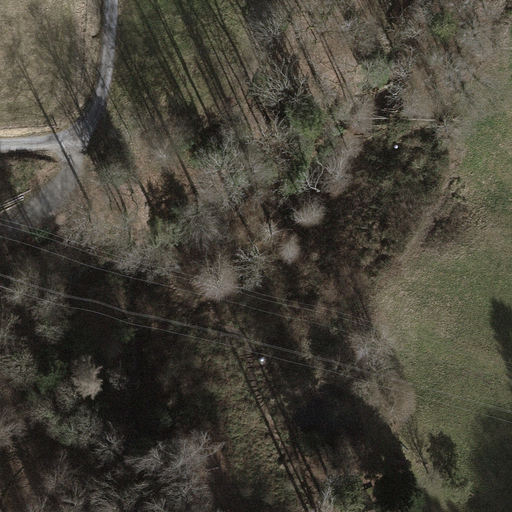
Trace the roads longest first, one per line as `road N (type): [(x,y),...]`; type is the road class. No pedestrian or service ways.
road 1 (track): [(113,0),(106,80),(90,129),(75,140),(0,146)]
road 2 (track): [(75,140),(62,176),(0,232)]
